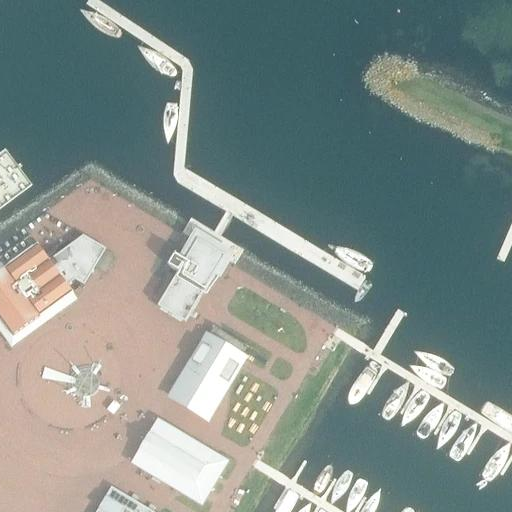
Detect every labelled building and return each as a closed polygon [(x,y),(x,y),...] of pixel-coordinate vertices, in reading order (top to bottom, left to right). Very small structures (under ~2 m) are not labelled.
[(99,247),(91,261),(70,248),(36,273),(18,247),(0,260),(0,347),(1,349),(64,304),(96,323),(131,267),(99,247)] [(165,287),(149,314),(177,330),(200,291),(195,288),(204,272),(182,260),(173,275),(162,268),(155,280),(165,287)] [(215,423),(236,389),(255,357),(214,333),(174,399),(215,423)] [(113,367),(87,359),(79,388),(105,395),(113,367)] [(167,425),(141,468),(202,505),(228,461),(167,425)] [(142,511),(105,490),(93,510),(95,511),(142,511)]
